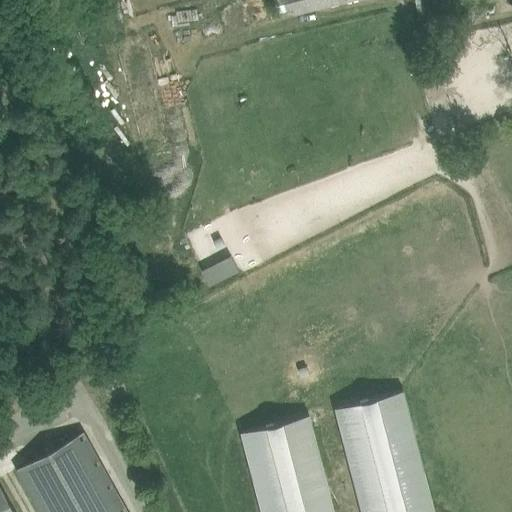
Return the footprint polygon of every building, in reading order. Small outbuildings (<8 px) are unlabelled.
[(274,0),(278,16),(344,0),(274,0)] [(490,0),(417,0),(422,17),(490,0)] [(238,266),(230,250),(201,264),(209,280),(238,266)] [(432,511),(401,389),(338,405),(365,511),(332,511),(307,414),(244,430),(265,511),(432,511)] [(127,511),(83,432),(69,440),(39,456),(18,468),(42,511),(15,511),(0,484),(0,511),(127,511)]
